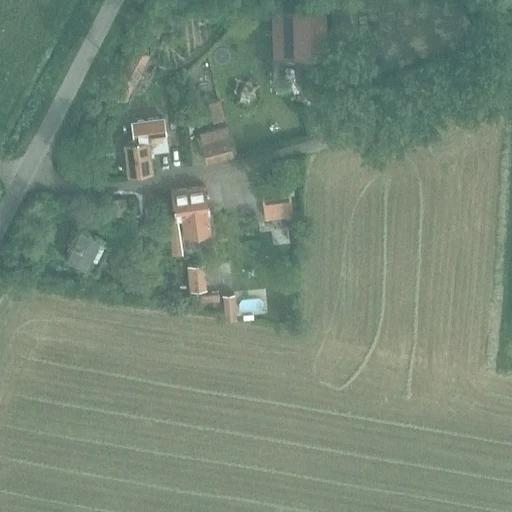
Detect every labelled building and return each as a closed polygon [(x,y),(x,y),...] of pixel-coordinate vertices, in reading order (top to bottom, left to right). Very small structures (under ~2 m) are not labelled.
[(140,36),(136,49),(150,53),(154,41),(140,36)] [(122,75),(135,82),(147,61),(134,54),(122,75)] [(206,101),(210,120),(223,118),(219,99),(206,101)] [(345,109),(312,120),(317,137),(350,126),(345,109)] [(124,138),(127,171),(152,169),(150,147),(166,145),(163,116),(132,119),(134,137),(124,138)] [(197,131),(203,159),(231,153),(225,125),(197,131)] [(291,198),(287,173),(258,177),(262,202),(291,198)] [(170,189),(172,216),(197,214),(196,208),(206,208),(204,186),(170,189)] [(110,199),(111,214),(128,213),(126,197),(110,199)] [(66,254),(94,269),(108,244),(80,229),(66,254)] [(185,265),(187,291),(204,289),(201,263),(185,265)] [(220,294),(222,318),(234,317),(232,293),(220,294)]
